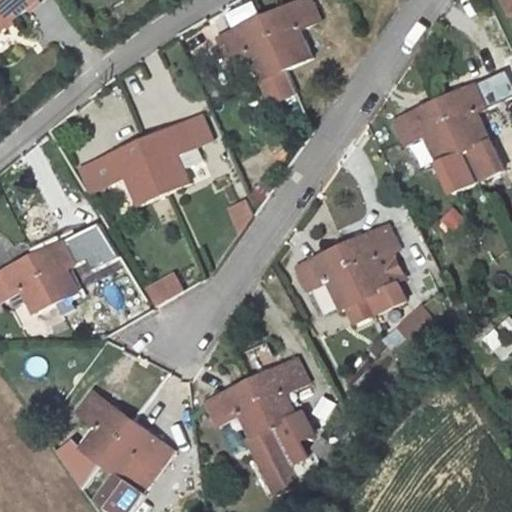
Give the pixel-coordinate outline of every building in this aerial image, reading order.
[(0,0),(0,34),(39,0),(0,0)] [(311,0),(307,0),(267,19),(290,71),(314,60),(301,32),(321,22),(311,0)] [(267,19),(222,40),(232,64),(252,55),(264,82),(290,71),(267,19)] [(442,101),(467,153),(481,182),(504,171),(477,113),(499,104),(487,79),(442,101)] [(442,101),(398,121),(409,145),(428,137),(442,165),(467,153),(442,101)] [(200,147),(215,140),(205,117),(189,124),(200,147)] [(145,143),(168,195),(192,184),(186,171),(204,163),(197,149),(200,147),(189,124),(145,143)] [(109,187),(129,178),(141,206),(168,195),(145,143),(99,163),(109,187)] [(76,173),(90,195),(109,187),(99,163),(76,173)] [(230,209),(242,236),(255,217),(248,202),(230,209)] [(389,227),(344,247),(377,317),(407,303),(399,285),(394,288),(381,260),(400,250),(389,227)] [(81,235),(36,257),(60,303),(81,293),(70,269),(93,258),(81,235)] [(377,317),(344,247),(300,267),(311,292),(330,283),(344,312),(350,310),(357,326),(377,317)] [(36,257),(0,275),(0,294),(4,302),(14,297),(18,307),(32,301),(39,314),(60,303),(36,257)] [(443,290),(427,269),(408,285),(423,305),(443,290)] [(161,308),(188,292),(178,273),(149,289),(161,308)] [(400,328),(415,343),(437,321),(423,307),(400,328)] [(298,360),(253,382),(276,429),(298,419),(288,395),(310,384),(298,360)] [(253,382),(210,403),(222,427),(245,416),(256,439),(253,440),(279,494),(302,483),(276,429),(253,382)] [(81,413),(102,429),(87,449),(105,463),(137,421),(97,392),(81,413)] [(177,451),(137,421),(105,463),(122,476),(99,507),(102,511),(134,511),(148,495),(125,478),(141,457),(162,472),(177,451)] [(323,436),(311,452),(327,466),(340,450),(323,436)]
